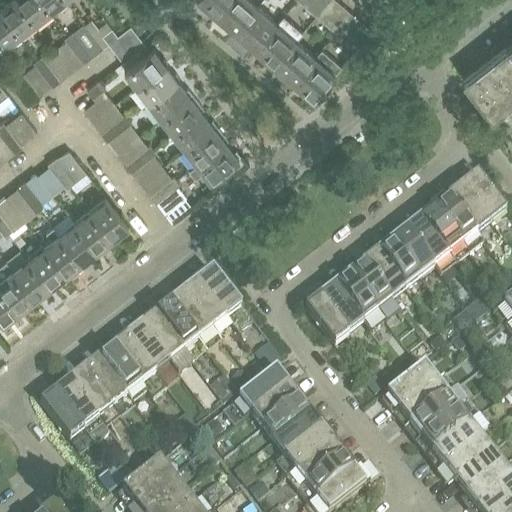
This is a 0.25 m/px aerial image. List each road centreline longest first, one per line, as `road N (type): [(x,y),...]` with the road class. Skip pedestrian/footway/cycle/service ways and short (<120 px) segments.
road 1 (residential): [(0,383),(414,60)]
road 2 (residential): [(415,492),(265,303),(476,138)]
